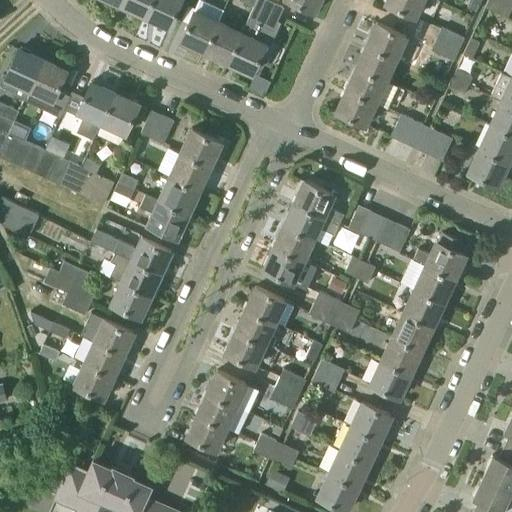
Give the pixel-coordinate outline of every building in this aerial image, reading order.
[(145,15),(151,0),(123,0),(121,5),(145,15)] [(151,0),(145,15),(169,26),(180,0),(151,0)] [(205,51),(218,21),(224,8),(205,0),(198,0),(194,10),(181,40),(205,51)] [(242,32),(228,62),(252,73),(265,44),(269,45),(277,28),(274,26),(283,5),(271,0),(256,0),(254,6),(242,32)] [(290,0),(314,11),(319,0),(290,0)] [(415,16),(422,0),(386,0),(386,2),(415,16)] [(477,10),(481,0),(470,0),(468,6),(477,10)] [(507,17),(511,6),(511,5),(500,0),(487,0),(485,7),(507,17)] [(228,62),(242,32),(218,21),(205,51),(228,62)] [(366,44),(396,58),(406,35),(377,22),(366,44)] [(459,48),(464,36),(442,26),(437,38),(459,48)] [(454,59),(459,48),(437,38),(431,49),(454,59)] [(472,58),(479,42),(471,38),(463,54),(472,58)] [(386,79),(396,58),(366,44),(356,66),(386,79)] [(29,88),(42,58),(19,47),(1,86),(13,91),(16,82),(29,88)] [(67,70),(42,58),(29,88),(25,96),(49,108),(51,104),(63,109),(64,107),(69,96),(57,91),(67,70)] [(398,85),(386,79),(356,66),(346,88),(376,101),(388,107),(398,85)] [(468,85),(472,76),(456,69),(452,77),(468,85)] [(511,76),(501,71),(491,95),(502,100),(501,101),(511,105),(511,76)] [(464,94),(468,85),(452,77),(448,86),(464,94)] [(69,96),(64,107),(84,116),(76,132),(92,139),(95,131),(100,121),(114,91),(91,81),(81,102),(69,96)] [(434,101),(442,85),(433,81),(425,97),(434,101)] [(365,124),(376,101),(346,88),(336,110),(365,124)] [(114,91),(100,121),(126,133),(139,103),(114,91)] [(0,100),(0,114),(14,121),(19,110),(0,100)] [(511,133),(511,105),(501,101),(491,124),(511,133)] [(152,137),(163,114),(151,109),(141,132),(152,137)] [(402,141),(412,119),(401,113),(391,136),(402,141)] [(14,121),(0,114),(0,128),(8,132),(9,132),(14,121)] [(163,114),(152,137),(164,142),(174,119),(163,114)] [(402,141),(413,146),(424,124),(412,119),(402,141)] [(509,161),(511,153),(511,133),(491,124),(480,148),(509,161)] [(429,126),(419,149),(430,154),(441,132),(429,126)] [(0,141),(3,143),(8,132),(0,128),(0,141)] [(181,152),(210,165),(221,141),(192,128),(181,152)] [(9,132),(8,132),(3,143),(0,150),(0,155),(10,160),(21,137),(9,132)] [(441,132),(430,154),(442,159),(452,137),(441,132)] [(23,166),(33,143),(21,137),(10,160),(23,166)] [(23,166),(36,172),(46,149),(33,143),(23,166)] [(497,185),(509,161),(480,148),(469,172),(497,185)] [(47,177),(57,154),(46,149),(36,172),(47,177)] [(199,189),(210,165),(181,152),(170,176),(199,189)] [(59,183),(69,160),(57,154),(47,177),(59,183)] [(96,173),(97,173),(100,162),(87,155),(83,166),(92,171),(96,173)] [(59,183),(71,188),(81,165),(69,160),(59,183)] [(83,166),(81,165),(71,188),(82,193),(92,171),(83,166)] [(82,193),(90,197),(100,174),(97,173),(96,173),(92,171),(82,193)] [(134,188),(138,179),(122,172),(118,180),(134,188)] [(100,174),(90,197),(104,203),(114,181),(100,174)] [(188,213),(199,189),(170,176),(159,199),(188,213)] [(294,202),(339,223),(344,212),(343,211),(343,212),(328,205),(334,193),(304,179),(294,202)] [(130,196),(134,188),(118,180),(114,189),(130,196)] [(188,213),(159,199),(145,193),(140,206),(153,212),(148,224),(177,237),(188,213)] [(2,197),(0,202),(0,217),(3,223),(30,236),(40,214),(2,197)] [(334,234),(339,223),(294,202),(284,224),(313,237),(319,226),(333,232),(333,233),(334,234)] [(360,232),(370,210),(359,204),(348,227),(360,232)] [(372,237),(382,215),(370,210),(360,232),(372,237)] [(399,223),(387,217),(377,240),(388,245),(399,223)] [(410,228),(399,223),(388,245),(400,250),(410,228)] [(303,259),(313,237),(284,224),(274,246),(303,259)] [(96,229),(91,240),(106,247),(114,250),(119,239),(96,229)] [(426,264),(454,278),(466,253),(458,250),(462,241),(442,232),(438,241),(437,240),(431,253),(418,247),(412,258),(426,264)] [(119,239),(114,250),(116,251),(132,258),(161,272),(168,257),(170,251),(171,250),(142,236),(137,247),(119,239)] [(293,282),(303,259),(274,246),(263,268),(293,282)] [(161,272),(132,258),(116,251),(111,260),(117,263),(111,276),(121,280),(121,281),(150,295),(161,272)] [(354,275),(361,259),(352,255),(345,271),(354,275)] [(85,286),(91,272),(64,260),(59,270),(50,266),(44,281),(67,291),(67,292),(90,302),(96,291),(85,286)] [(368,282),(375,266),(367,262),(359,278),(368,282)] [(443,301),(454,278),(426,264),(415,288),(443,301)] [(140,317),(150,295),(121,281),(111,303),(140,317)] [(245,308),(275,321),(285,299),(256,285),(245,308)] [(432,325),(443,301),(415,288),(404,312),(432,325)] [(337,312),(342,301),(320,290),(314,302),(337,312)] [(85,314),(90,302),(67,292),(62,303),(85,314)] [(331,324),(337,312),(314,302),(309,313),(331,324)] [(356,318),(360,309),(347,303),(343,312),(356,318)] [(270,333),(275,321),(245,308),(235,329),(265,343),(272,347),(276,336),(270,333)] [(349,332),(356,318),(343,312),(337,326),(349,332)] [(421,348),(432,325),(404,312),(393,335),(421,348)] [(94,340),(124,353),(134,331),(105,318),(94,340)] [(65,337),(69,328),(53,321),(49,330),(65,337)] [(254,365),(265,343),(235,329),(225,352),(254,365)] [(410,372),(421,348),(393,335),(382,359),(410,372)] [(315,359),(322,343),(313,339),(306,355),(315,359)] [(114,375),(124,353),(94,340),(84,362),(114,375)] [(55,359),(59,350),(43,343),(39,351),(55,359)] [(339,379),(345,368),(322,358),(317,369),(339,379)] [(399,397),(410,372),(382,359),(371,383),(399,397)] [(103,398),(114,375),(84,362),(74,384),(103,398)] [(298,396),(303,385),(306,378),(284,368),(275,386),(298,396)] [(207,392),(236,405),(246,383),(217,369),(207,392)] [(334,391),(339,379),(317,369),(312,381),(334,391)] [(293,407),(298,396),(275,386),(270,397),(293,407)] [(226,427),(236,405),(207,392),(197,413),(226,427)] [(351,425),(380,438),(391,414),(362,401),(351,425)] [(300,430),(307,414),(298,410),(291,426),(300,430)] [(216,449),(226,427),(197,413),(186,436),(216,449)] [(511,413),(503,431),(509,434),(504,445),(511,448),(511,413)] [(369,462),(380,438),(351,425),(340,449),(369,462)] [(273,449),(277,440),(261,433),(257,441),(273,449)] [(269,458),(273,449),(257,441),(253,450),(269,458)] [(295,459),(299,450),(283,443),(279,451),(295,459)] [(511,448),(504,445),(499,456),(493,453),(483,476),(511,489),(511,448)] [(358,486),(369,462),(340,449),(329,472),(358,486)] [(291,468),(295,459),(279,451),(275,460),(291,468)] [(71,462),(56,494),(78,504),(74,511),(114,511),(115,510),(119,511),(178,511),(179,510),(145,495),(151,484),(132,475),(132,473),(113,464),(112,466),(93,457),(88,470),(71,462)] [(265,484),(279,490),(285,475),(272,469),(265,484)] [(347,510),(358,486),(329,472),(318,497),(347,510)] [(502,511),(511,490),(511,489),(483,476),(472,498),(478,500),(473,511),(474,511),(501,511),(502,511)]
